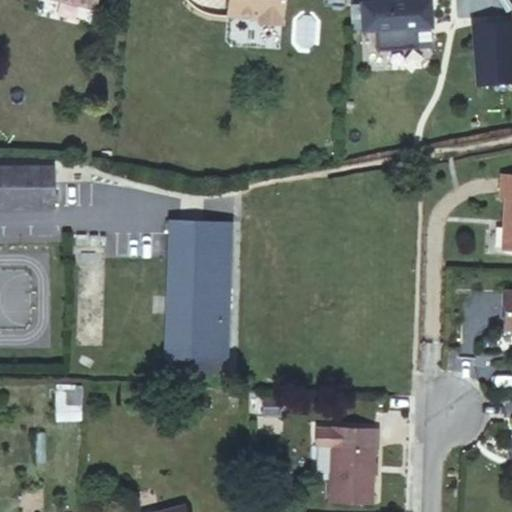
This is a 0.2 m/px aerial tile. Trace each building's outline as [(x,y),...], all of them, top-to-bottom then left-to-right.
[(89,0),(50,0),(88,8),(89,0)] [(225,0),(225,12),(257,14),(256,19),(280,20),(281,0),(225,0)] [(433,0),(362,0),(363,24),(435,20),(433,0)] [(511,48),(509,16),(483,18),(489,76),(511,74),(511,48)] [(424,130),(451,129),(448,84),(421,84),(424,130)] [(52,163),(0,165),(0,205),(53,203),(52,163)] [(163,354),(168,354),(220,357),(227,357),(232,217),(168,215),(163,354)] [(137,254),(137,234),(106,234),(106,254),(137,254)] [(220,357),(168,354),(169,375),(219,376),(220,357)] [(80,420),(82,386),(57,385),(55,419),(80,420)] [(282,386),(267,385),(266,402),(281,403),(282,386)] [(313,433),(329,434),(326,487),(372,489),(375,417),(314,415),(313,433)] [(189,511),(183,488),(124,503),(125,511),(189,511)]
